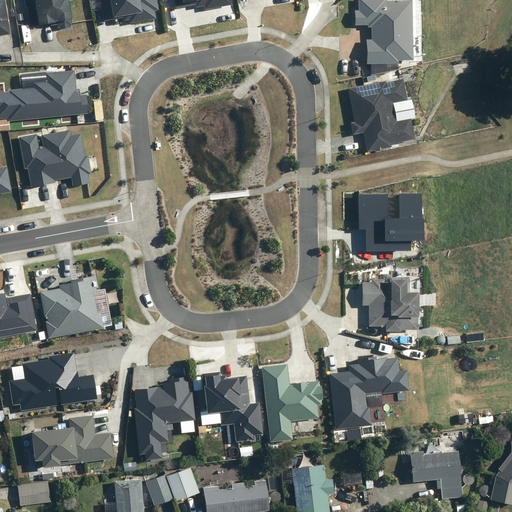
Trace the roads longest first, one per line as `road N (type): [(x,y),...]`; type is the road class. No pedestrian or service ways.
road 1 (residential): [(146,217),(143,95),(152,77),(170,65),(249,51),(282,59),(304,83),(309,175),(300,297),(274,317),(183,320),(157,288),(151,252)]
road 2 (residential): [(146,217),(0,244)]
